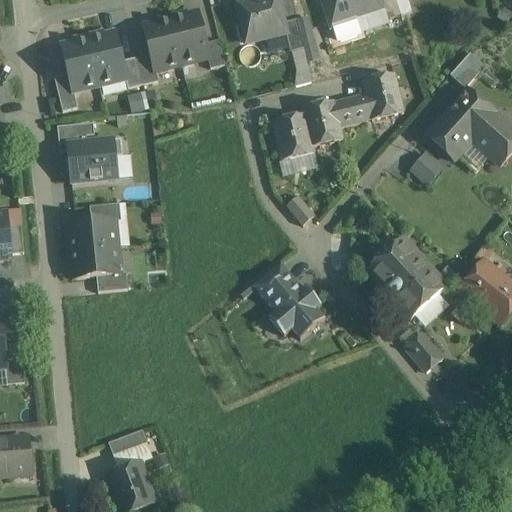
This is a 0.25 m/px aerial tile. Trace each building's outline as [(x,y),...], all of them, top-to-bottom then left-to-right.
[(277,0),(258,0),(237,5),(246,45),(284,37),(286,36),(283,26),(277,0)] [(320,0),(331,31),(332,31),(336,42),(340,44),(357,38),(359,34),(355,23),(383,13),(384,13),(379,0),(320,0)] [(394,0),(379,0),(384,13),(383,13),(386,23),(400,18),(394,0)] [(185,18),(185,15),(169,19),(181,68),(207,62),(209,62),(205,46),(197,15),(185,18)] [(169,19),(154,23),(154,26),(143,29),(150,60),(154,75),(155,75),(181,68),(169,19)] [(286,36),(284,37),(289,54),(292,53),(303,50),(297,23),(283,26),(286,36)] [(115,36),(103,39),(103,36),(87,40),(99,89),(125,83),(126,82),(122,64),(115,36)] [(87,40),(71,43),(72,46),(60,49),(67,77),(72,96),(73,95),(99,89),(87,40)] [(218,43),(205,46),(209,62),(207,62),(210,72),(225,68),(218,43)] [(303,50),(292,53),(295,72),(293,89),(311,84),(303,50)] [(469,56),(450,78),(464,91),(484,69),(469,56)] [(154,75),(150,60),(137,63),(143,88),(158,85),(155,75),(154,75)] [(136,61),(122,64),(126,82),(125,83),(128,92),(143,88),(137,63),(136,61)] [(67,77),(54,81),(62,115),(77,112),(73,95),(72,96),(67,77)] [(394,78),(362,86),(366,99),(371,124),(372,124),(403,117),(394,78)] [(145,94),(127,97),(130,114),(148,110),(145,94)] [(511,132),(468,94),(425,141),(451,164),(470,142),(501,168),(511,155),(511,132)] [(366,99),(345,104),(351,129),(371,124),(366,99)] [(345,104),(333,107),(339,132),(351,129),(345,104)] [(333,105),(301,113),(303,119),(312,152),(343,144),(339,132),(333,107),(333,105)] [(303,119),(272,127),(282,166),(314,158),(312,152),(303,119)] [(121,142),(68,148),(72,187),(116,182),(114,160),(123,159),(121,142)] [(404,172),(424,189),(440,170),(421,153),(404,172)] [(314,220),(297,200),(286,210),(303,230),(314,220)] [(119,207),(89,210),(91,226),(115,224),(115,225),(121,224),(119,207)] [(7,216),(0,217),(0,262),(12,262),(7,216)] [(91,226),(67,229),(69,256),(117,251),(115,225),(115,224),(91,226)] [(402,242),(366,276),(409,324),(446,290),(402,242)] [(490,247),(478,261),(485,266),(489,270),(500,256),(490,247)] [(117,251),(69,256),(72,283),(96,280),(120,278),(120,277),(117,251)] [(280,266),(252,289),(268,308),(296,285),(280,266)] [(511,288),(489,270),(485,266),(459,297),(499,329),(511,314),(511,288)] [(120,278),(96,280),(98,296),(128,293),(126,276),(120,277),(120,278)] [(302,293),(296,285),(268,308),(275,316),(268,321),(284,340),(285,339),(292,333),(300,343),(325,322),(317,313),(321,309),(305,290),(302,293)] [(443,362),(421,336),(404,349),(426,376),(443,362)] [(20,348),(3,349),(6,372),(4,372),(6,389),(24,387),(20,348)] [(142,434),(108,447),(113,460),(147,447),(142,434)] [(26,441),(0,442),(0,480),(29,478),(26,441)] [(139,467),(107,479),(119,511),(138,511),(154,506),(139,467)]
